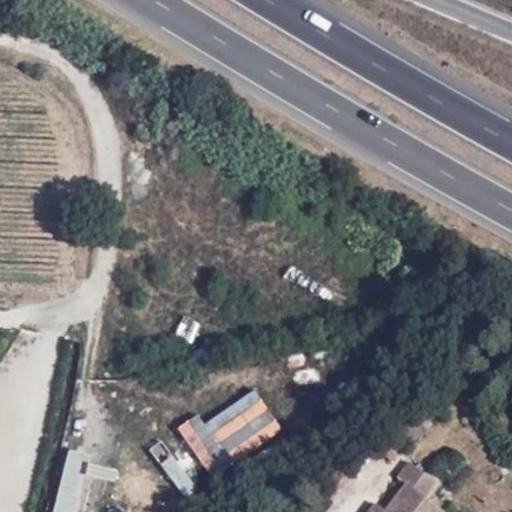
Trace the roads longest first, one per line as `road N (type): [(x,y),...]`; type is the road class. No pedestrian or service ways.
road 1 (motorway): [(158,0),(511,206)]
road 2 (residential): [(0,38),(38,50),(84,80),(113,193),(98,295)]
road 3 (motorway): [(511,141),(271,0)]
road 4 (track): [(0,64),(45,88),(67,123),(71,289)]
